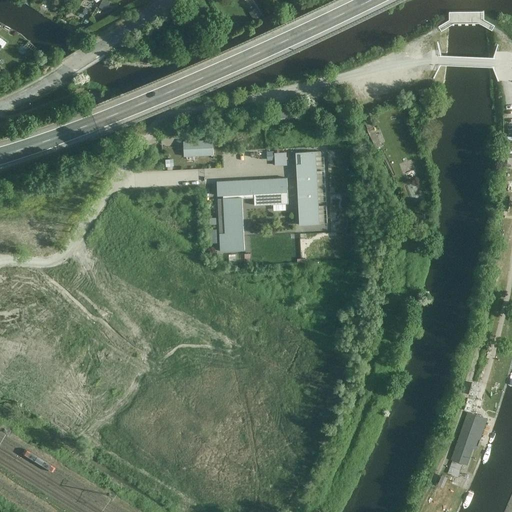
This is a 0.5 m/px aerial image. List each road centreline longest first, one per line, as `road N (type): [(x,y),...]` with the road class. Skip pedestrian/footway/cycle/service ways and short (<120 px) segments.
road 1 (unclassified): [(0,262),(62,260),(145,137),(186,112),(367,68),(511,64)]
road 2 (primary): [(0,155),(117,114),(371,0)]
road 3 (residential): [(0,106),(167,0)]
